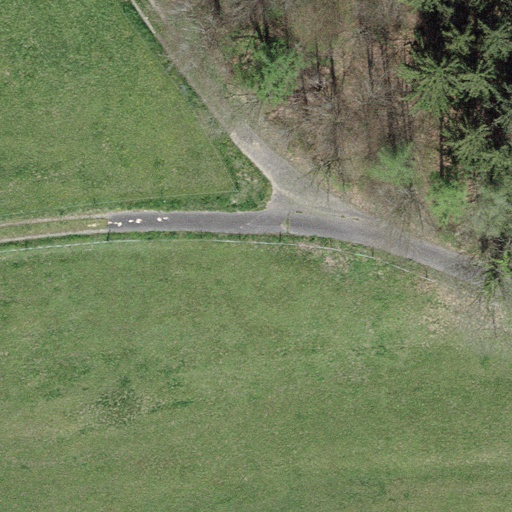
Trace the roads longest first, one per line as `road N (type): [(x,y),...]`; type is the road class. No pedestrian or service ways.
road 1 (track): [(0,231),(103,218),(348,224)]
road 2 (track): [(348,224),(283,178),(226,121),(138,0)]
road 3 (track): [(348,224),(511,284)]
